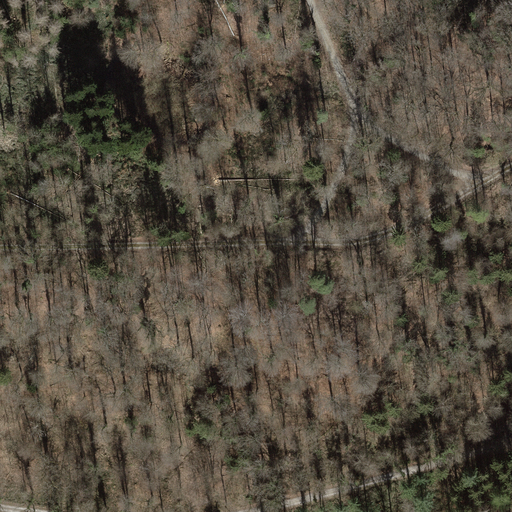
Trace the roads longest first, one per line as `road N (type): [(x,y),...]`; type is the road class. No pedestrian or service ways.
road 1 (track): [(511,165),(391,231),(359,240),(0,246)]
road 2 (track): [(511,442),(253,511)]
road 3 (track): [(310,0),(358,121),(478,184)]
road 4 (track): [(358,121),(332,192),(296,242)]
